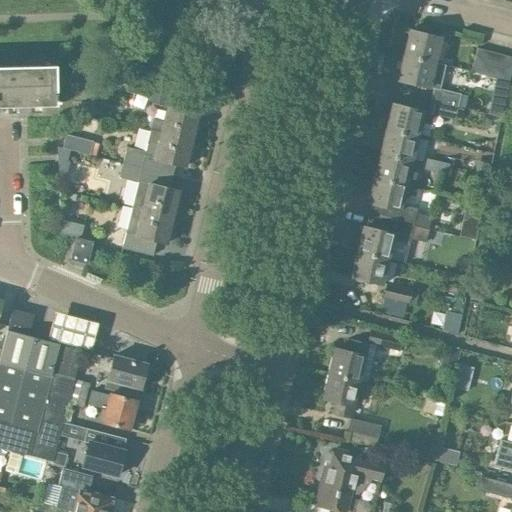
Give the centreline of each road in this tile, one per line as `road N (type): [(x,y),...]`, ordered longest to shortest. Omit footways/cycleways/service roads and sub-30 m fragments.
road 1 (tertiary): [(267,368),(361,0)]
road 2 (tertiary): [(281,0),(192,347)]
road 3 (residential): [(0,261),(192,347)]
road 4 (tertiary): [(192,347),(149,511)]
road 5 (tertiary): [(232,511),(267,368)]
road 6 (residential): [(0,261),(9,240),(0,136)]
